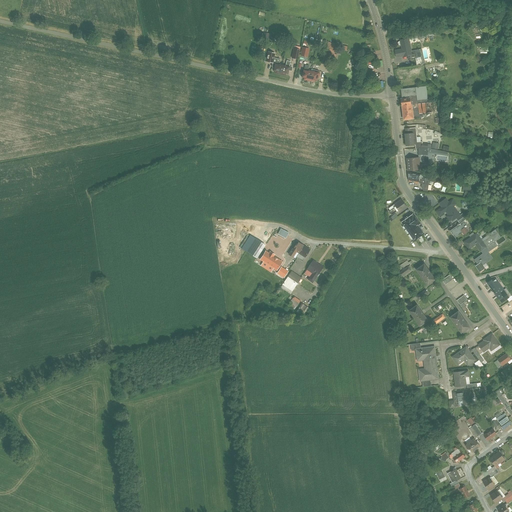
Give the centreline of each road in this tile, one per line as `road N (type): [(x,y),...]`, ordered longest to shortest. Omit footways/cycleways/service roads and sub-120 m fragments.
road 1 (unclassified): [(391,96),(317,91),(0,22)]
road 2 (tertiary): [(450,253),(403,186),(391,96)]
road 3 (residential): [(450,253),(313,242)]
